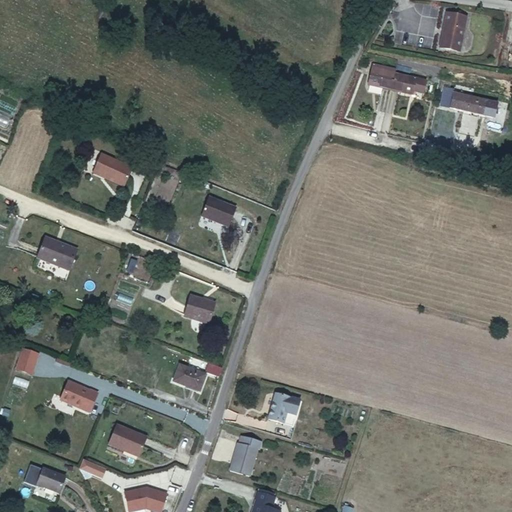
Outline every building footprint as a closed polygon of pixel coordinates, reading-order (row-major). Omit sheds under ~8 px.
[(463,20),(444,16),(438,51),(457,54),(463,20)] [(394,76),(371,71),(366,94),(387,99),(388,98),(393,80),(394,76)] [(427,87),(393,80),(388,98),(410,103),(411,102),(424,104),(427,87)] [(450,111),(453,93),(445,92),(441,110),(450,111)] [(497,102),(453,93),(450,111),(493,120),(497,102)] [(127,166),(97,154),(90,173),(121,184),(127,166)] [(237,207),(209,195),(200,216),(228,227),(237,207)] [(74,247),(42,236),(35,256),(67,268),(74,247)] [(136,260),(129,257),(125,268),(132,271),(136,260)] [(220,301),(195,292),(187,314),(211,323),(220,301)] [(16,373),(31,378),(37,358),(23,353),(16,373)] [(224,367),(211,362),(208,372),(221,376),(224,367)] [(207,374),(180,364),(174,381),(201,390),(207,374)] [(89,393),(69,386),(62,404),(92,414),(99,394),(90,391),(89,393)] [(304,403),(280,396),(272,421),(287,425),(290,414),(300,417),(304,403)] [(147,437),(115,425),(108,446),(139,457),(147,437)] [(265,445),(244,439),(242,446),(240,445),(231,471),(252,477),(260,452),(262,453),(265,445)] [(65,478),(41,474),(38,492),(61,495),(65,478)] [(275,499),(257,493),(255,501),(256,501),(252,511),(277,511),(272,510),(275,499)]
